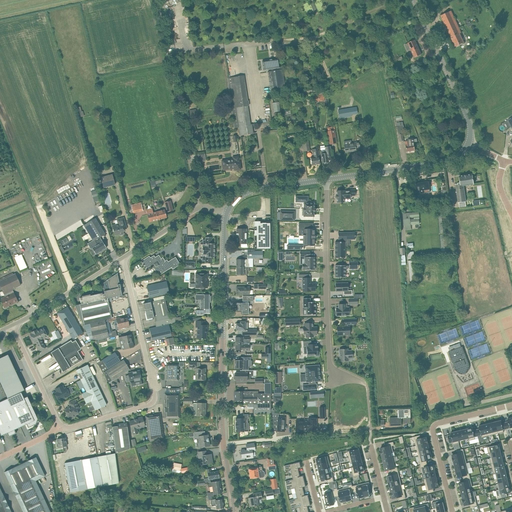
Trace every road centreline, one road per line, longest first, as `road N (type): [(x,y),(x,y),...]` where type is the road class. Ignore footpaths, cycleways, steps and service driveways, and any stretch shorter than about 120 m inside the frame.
road 1 (unclassified): [(57,423),(73,427),(154,397),(122,258)]
road 2 (tertiary): [(223,443),(226,215)]
road 3 (unclassified): [(199,205),(155,0)]
road 4 (residential): [(326,179),(329,382)]
road 5 (residential): [(223,443),(390,426)]
road 6 (residential): [(451,511),(436,424),(511,404)]
road 7 (tertiary): [(467,143),(465,113),(413,0)]
road 8 (tertiary): [(326,179),(441,163),(467,143)]
road 9 (unclassified): [(12,326),(122,258)]
